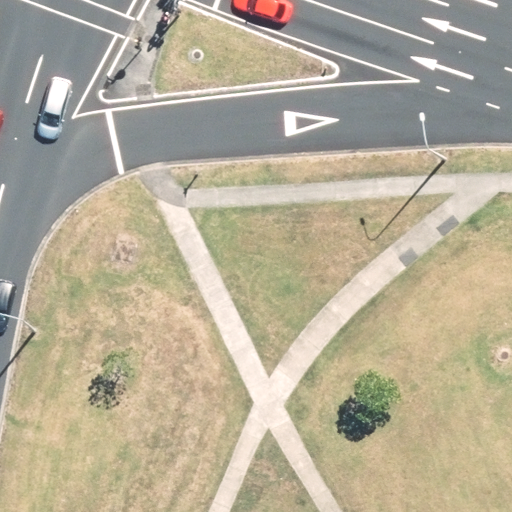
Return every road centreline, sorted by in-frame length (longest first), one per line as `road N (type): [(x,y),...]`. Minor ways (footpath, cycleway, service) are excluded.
road 1 (secondary): [(511,112),(403,110),(113,146),(3,189)]
road 2 (secondary): [(76,0),(3,189)]
road 3 (tertiary): [(511,62),(348,0)]
